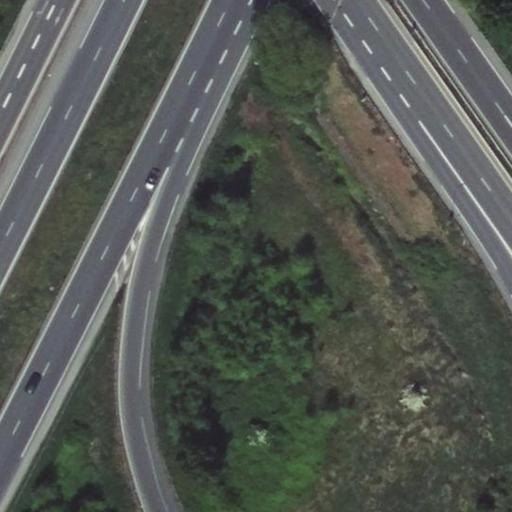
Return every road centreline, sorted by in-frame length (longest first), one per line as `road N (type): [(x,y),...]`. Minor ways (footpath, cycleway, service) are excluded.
road 1 (motorway): [(157,511),(132,419),(136,302),(166,192),(218,76),(234,0)]
road 2 (motorway): [(0,459),(230,0)]
road 3 (motorway): [(351,0),(388,91),(511,274)]
road 4 (motorway): [(124,0),(0,248)]
road 5 (trunk): [(355,0),(511,222)]
road 6 (trunk): [(511,126),(420,0)]
